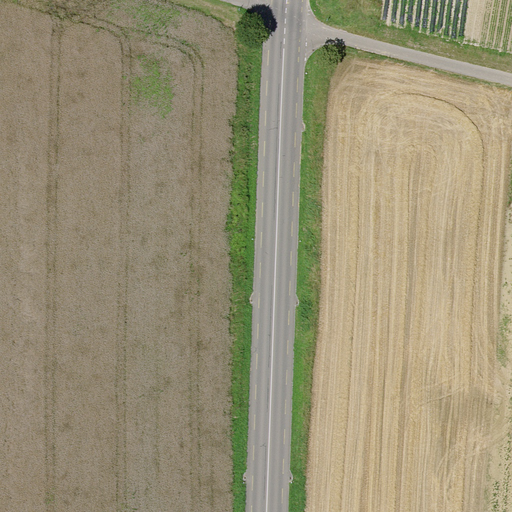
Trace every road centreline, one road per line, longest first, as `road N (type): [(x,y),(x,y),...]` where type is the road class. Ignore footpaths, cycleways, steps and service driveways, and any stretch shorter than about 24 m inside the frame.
road 1 (secondary): [(267,511),(282,0)]
road 2 (track): [(215,0),(511,83)]
